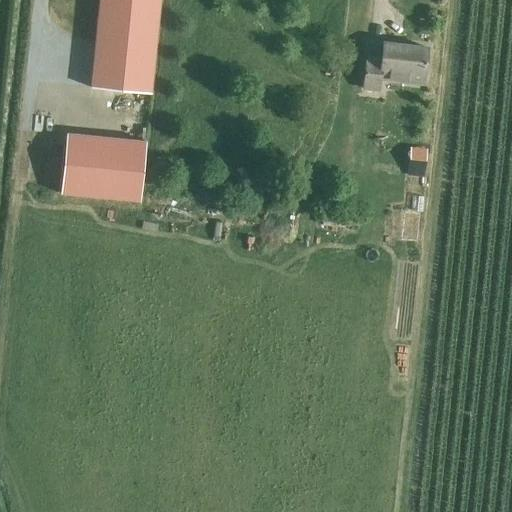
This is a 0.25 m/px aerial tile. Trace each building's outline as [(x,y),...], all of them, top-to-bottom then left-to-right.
[(98,0),(90,88),(150,94),(159,0),(98,0)] [(380,79),(422,84),(427,48),(383,43),(381,58),(366,57),(362,88),(378,90),(380,79)] [(387,120),(388,102),(378,102),(377,120),(387,120)] [(66,133),(60,193),(139,201),(145,141),(66,133)] [(413,194),(412,204),(424,204),(425,195),(413,194)] [(412,204),(411,215),(423,216),(424,204),(412,204)]
